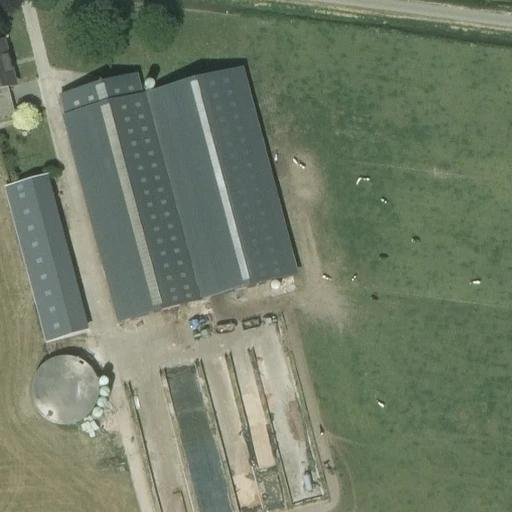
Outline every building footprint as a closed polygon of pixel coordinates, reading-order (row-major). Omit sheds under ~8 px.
[(0,120),(12,117),(6,90),(13,88),(1,44),(0,44),(0,120)] [(116,325),(196,303),(288,279),(234,73),(142,98),(136,77),(58,99),(116,325)] [(3,189),(28,285),(45,347),(87,335),(71,273),(46,178),(3,189)] [(32,400),(33,403),(33,405),(35,408),(36,410),(37,412),(39,414),(41,416),(43,418),(45,420),(47,421),(50,422),(52,424),(55,424),(57,425),(60,426),(62,426),(65,426),(68,426),(71,425),(73,425),(76,424),(78,423),(81,422),(83,420),(85,419),(87,417),(89,415),(91,413),(92,411),(94,409),(95,406),(96,404),(97,401),(97,399),(98,396),(98,393),(98,391),(97,388),(97,385),(96,383),(95,380),(94,378),(93,375),(92,373),(90,371),(88,369),(86,367),(84,366),(82,364),(79,363),(77,362),(74,361),(72,360),(69,360),(66,359),(64,359),(61,360),(58,360),(56,360),(53,361),(51,362),(48,363),(46,365),(44,366),(42,368),(40,370),(38,372),(37,374),(35,377),(34,379),(33,381),(32,384),(32,387),(31,389),(31,392),(31,395),(31,397),(32,400)] [(172,389),(185,434),(211,426),(198,381),(172,389)] [(121,453),(113,441),(108,444),(94,422),(83,429),(104,463),(121,453)]
